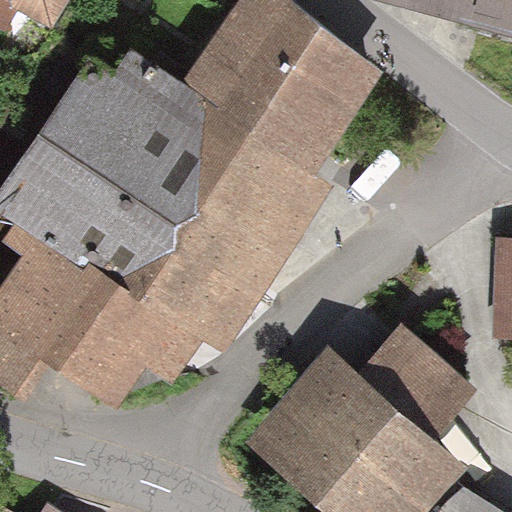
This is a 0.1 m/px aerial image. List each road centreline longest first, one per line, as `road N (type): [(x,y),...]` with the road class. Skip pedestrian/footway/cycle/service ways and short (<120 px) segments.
road 1 (tertiary): [(0,437),(157,483),(213,511)]
road 2 (residential): [(511,131),(338,0)]
